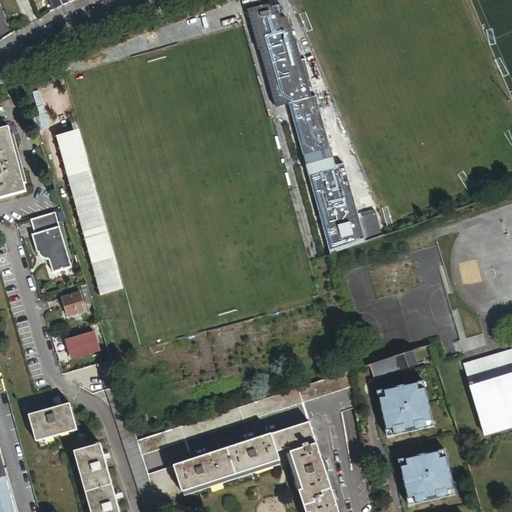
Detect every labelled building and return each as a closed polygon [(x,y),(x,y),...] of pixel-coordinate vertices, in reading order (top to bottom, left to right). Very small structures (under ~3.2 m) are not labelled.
[(51,0),(56,9),(62,6),(59,0),(51,0)] [(277,108),(290,104),(309,99),(293,41),(291,41),(287,27),(286,27),(284,21),(283,19),(282,18),(280,18),(277,19),(276,15),(278,14),(279,12),(279,10),(278,7),(277,6),(275,5),(272,6),(272,5),(263,8),(249,12),(260,51),(261,51),(271,85),(277,108)] [(309,99),(290,104),(304,156),(328,149),(313,98),(309,99)] [(14,151),(10,137),(8,129),(0,131),(0,201),(26,193),(24,186),(20,172),(18,172),(15,165),(13,166),(9,152),(12,152),(14,151)] [(123,289),(78,130),(54,137),(98,296),(123,289)] [(309,174),(333,167),(330,156),(328,149),(304,156),(309,174)] [(20,172),(14,151),(12,152),(9,152),(13,166),(15,165),(18,172),(20,172)] [(333,167),(339,166),(336,155),(330,156),(333,167)] [(331,254),(382,236),(374,210),(357,215),(342,165),(339,166),(333,167),(309,174),(331,254)] [(69,258),(54,213),(30,221),(34,235),(31,236),(37,253),(39,254),(38,255),(47,261),(48,260),(49,261),(50,264),(69,258)] [(69,258),(50,264),(53,273),(72,267),(69,258)] [(85,311),(79,293),(62,298),(67,317),(85,311)] [(72,349),(69,350),(72,360),(99,352),(93,332),(69,340),(72,349)] [(470,387),(511,374),(511,349),(463,365),(470,387)] [(398,357),(401,369),(402,371),(417,366),(413,352),(398,357)] [(401,369),(398,357),(371,365),(375,378),(401,369)] [(158,511),(110,361),(98,365),(144,511),(158,511)] [(351,372),(137,441),(142,456),(354,387),(351,372)] [(511,427),(511,374),(470,387),(485,436),(511,427)] [(377,392),(388,437),(434,426),(423,381),(377,392)] [(58,412),(58,409),(29,416),(36,444),(78,432),(73,415),(70,405),(62,408),(63,411),(58,412)] [(290,450),(292,456),(303,492),(299,493),(305,511),(339,511),(327,474),(323,462),(311,423),(175,467),(183,493),(184,493),(279,462),(281,462),(278,453),(290,450)] [(100,455),(103,454),(101,446),(74,453),(90,511),(119,511),(116,501),(113,502),(111,495),(114,494),(105,461),(102,462),(100,455)] [(399,460),(410,505),(456,494),(445,449),(399,460)] [(0,511),(14,511),(5,478),(0,454),(0,511)] [(288,457),(299,493),(303,492),(292,456),(288,457)] [(281,467),(279,462),(184,493),(185,497),(281,467)] [(175,467),(148,475),(158,505),(184,496),(183,493),(175,467)]
